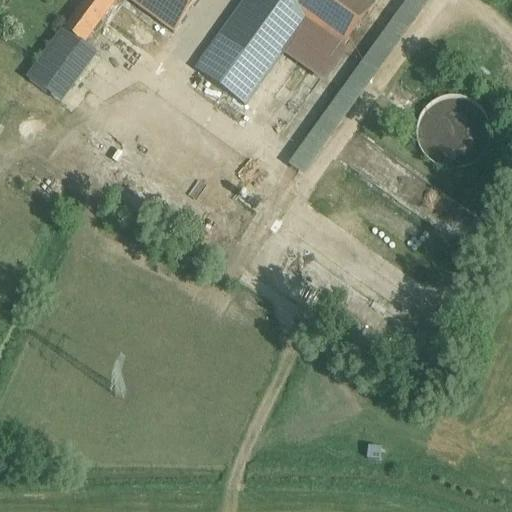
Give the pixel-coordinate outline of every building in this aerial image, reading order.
[(88,0),(45,59),(65,74),(119,0),(88,0)] [(200,0),(126,0),(174,35),(200,0)] [(306,23),(273,0),(249,0),(245,5),(293,40),(306,23)] [(375,6),(367,0),(273,0),(306,23),(309,25),(343,50),(375,6)] [(423,13),(431,0),(406,0),(406,2),(423,13)] [(293,40),(245,5),(237,17),(239,18),(215,51),(213,50),(197,72),(244,107),(293,40)] [(309,25),(306,23),(293,40),(332,67),(343,50),(309,25)] [(144,85),(136,94),(145,102),(154,93),(144,85)] [(488,149),(491,135),(488,121),(480,109),(468,101),(454,98),(439,101),(427,110),(420,122),(417,136),(420,150),(428,162),(440,170),(454,173),(469,170),(481,161),(488,149)] [(472,217),(343,123),(324,150),(452,243),(472,217)]
